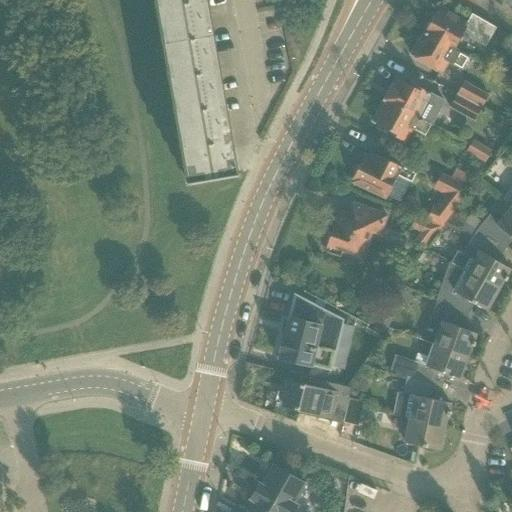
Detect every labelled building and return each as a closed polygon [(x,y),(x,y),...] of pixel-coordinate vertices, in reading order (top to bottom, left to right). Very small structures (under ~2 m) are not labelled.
[(232,174),(201,0),(156,0),(188,183),(239,174),(239,172),(232,174)] [(425,30),(423,33),(453,50),(463,33),(476,40),(484,45),(495,27),(489,24),(472,14),(467,24),(456,17),(438,7),(430,22),(427,22),(424,28),(425,30)] [(423,33),(411,55),(428,65),(440,72),(447,60),(461,68),(467,57),(453,50),(423,33)] [(392,84),(384,100),(387,101),(431,125),(440,107),(441,108),(445,100),(413,83),(412,85),(399,78),(395,86),(392,84)] [(464,81),(456,95),(481,109),(489,96),(464,81)] [(456,95),(448,108),(473,123),(481,109),(456,95)] [(431,125),(387,101),(381,112),(378,111),(375,117),(377,120),(375,123),(387,130),(386,132),(404,141),(411,127),(426,135),(431,125)] [(466,152),(475,157),(482,146),(472,141),(466,152)] [(482,146),(475,157),(484,163),(491,152),(482,146)] [(371,188),(372,186),(398,199),(405,184),(395,180),(397,175),(412,182),(416,174),(372,153),(371,153),(378,157),(376,161),(364,155),(360,165),(356,165),(353,171),(355,175),(354,177),(370,185),(369,187),(371,188)] [(433,203),(425,219),(442,226),(471,189),(441,173),(432,189),(444,195),(437,205),(433,203)] [(478,180),(471,189),(479,195),(483,194),(488,188),(478,180)] [(328,242),(326,246),(329,247),(328,253),(340,257),(342,252),(360,259),(368,238),(370,232),(379,236),(386,216),(386,215),(385,214),(384,215),(374,212),(355,205),(356,204),(354,203),(353,204),(349,216),(341,214),(336,228),(334,227),(332,231),(329,231),(326,239),(328,242)] [(494,209),(477,230),(497,244),(506,233),(511,237),(511,206),(511,207),(504,216),(494,209)] [(415,242),(425,248),(442,226),(425,219),(415,215),(410,226),(422,231),(415,242)] [(458,252),(451,263),(499,290),(504,280),(506,281),(508,277),(507,276),(511,269),(490,257),(497,245),(497,244),(477,230),(466,223),(462,229),(473,237),(463,255),(458,252)] [(450,262),(437,301),(460,312),(460,311),(466,299),(487,311),(499,290),(451,263),(450,262)] [(278,358),(277,358),(331,371),(343,320),(293,293),(293,295),(295,296),(290,318),(289,318),(287,323),(286,323),(286,324),(285,325),(288,326),(286,334),(283,334),(278,358)] [(438,332),(434,344),(468,356),(472,346),(474,346),(476,342),(474,341),(477,334),(455,325),(460,312),(437,301),(428,328),(438,332)] [(380,314),(377,323),(389,327),(392,319),(380,314)] [(389,327),(377,323),(374,331),(386,336),(389,327)] [(388,372),(406,377),(430,384),(431,382),(435,370),(460,379),(468,356),(434,344),(429,357),(417,353),(414,361),(394,354),(388,372)] [(351,388),(320,381),(300,376),(299,384),(289,381),(283,406),(313,413),(313,417),(343,424),(343,422),(349,398),(351,388)] [(409,418),(409,419),(445,426),(447,415),(449,416),(450,411),(448,411),(450,403),(427,398),(430,384),(406,377),(403,393),(398,392),(393,415),(409,418)] [(349,398),(343,422),(358,426),(363,407),(364,402),(349,398)] [(445,426),(409,419),(404,442),(440,450),(445,426)] [(249,510),(251,511),(293,511),(297,505),(294,503),(305,483),(296,478),(296,474),(295,471),(292,469),(289,468),(286,469),(283,471),(274,465),(262,485),(259,484),(250,499),(254,501),(249,510)]
